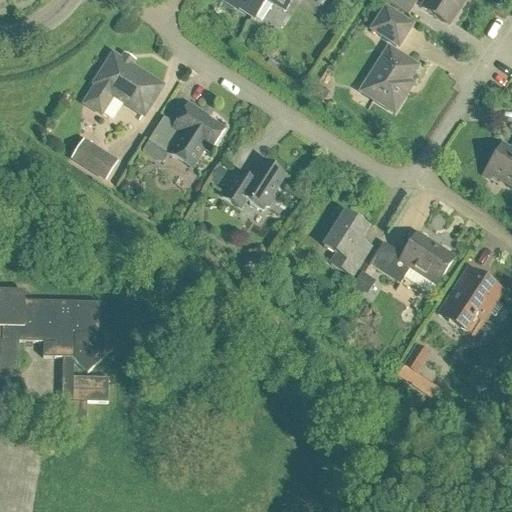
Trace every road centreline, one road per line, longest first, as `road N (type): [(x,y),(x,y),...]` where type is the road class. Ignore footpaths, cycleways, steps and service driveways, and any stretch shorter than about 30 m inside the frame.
road 1 (residential): [(416,172),(373,168),(174,43),(163,16)]
road 2 (residential): [(416,172),(499,49)]
